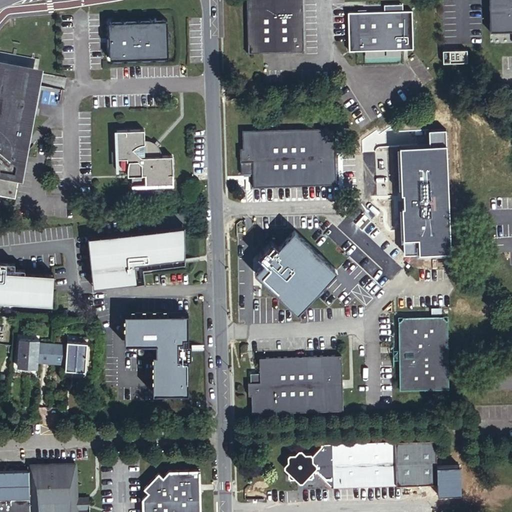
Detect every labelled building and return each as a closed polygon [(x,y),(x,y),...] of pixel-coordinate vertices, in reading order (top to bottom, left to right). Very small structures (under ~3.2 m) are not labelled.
[(248,0),(251,64),(309,61),(304,0),(248,0)] [(511,0),(490,0),(491,27),(511,27),(511,0)] [(352,8),(353,48),(416,46),(416,6),(352,8)] [(110,53),(111,61),(170,59),(169,21),(109,23),(110,32),(113,32),(117,37),(117,48),(116,50),(113,53),(110,53)] [(464,47),(440,48),(441,62),(465,60),(464,47)] [(0,192),(19,196),(21,178),(20,178),(24,152),(27,154),(37,143),(26,135),(40,55),(0,49),(0,50),(0,192)] [(255,174),(255,189),(339,185),(335,123),(246,128),(247,146),(243,146),(243,161),(254,161),(255,174)] [(119,135),(121,176),(131,175),(130,179),(134,179),(135,188),(174,187),(172,158),(164,159),(163,154),(160,150),(163,147),(159,144),(157,146),(154,145),(151,144),(149,145),(148,134),(119,135)] [(244,174),(255,174),(254,161),(243,161),(244,174)] [(410,181),(375,218),(385,228),(386,234),(394,243),(399,243),(411,255),(448,216),(410,181)] [(183,226),(88,236),(93,284),(136,280),(133,263),(183,256),(183,226)] [(288,248),(267,271),(301,302),(316,287),(313,285),(319,278),(322,280),(336,264),(297,229),(283,244),(288,248)] [(0,272),(0,301),(50,304),(52,275),(0,272)] [(192,314),(128,316),(129,346),(157,345),(159,393),(193,392),(191,358),(195,358),(194,343),(192,343),(192,314)] [(402,358),(402,387),(452,386),(449,321),(443,316),(405,317),(401,322),(401,347),(396,353),(402,358)] [(41,361),(53,361),(54,346),(42,345),(41,341),(21,340),(20,366),(40,367),(41,361)] [(53,361),(67,361),(66,368),(87,369),(89,343),(68,342),(68,346),(54,346),(53,361)] [(252,392),(252,411),(343,408),(341,351),(261,354),(262,367),(261,378),(248,379),(248,392),(252,392)] [(247,367),(248,379),(261,378),(262,367),(247,367)] [(184,430),(184,414),(176,415),(177,430),(184,430)] [(281,485),(285,484),(288,480),(295,480),(299,483),(301,484),(304,484),(306,482),(307,480),(306,476),(312,476),(323,487),(394,485),(407,472),(406,453),(394,442),(318,443),(318,447),(309,456),(307,453),(300,454),(298,456),(295,457),(290,456),(288,454),(281,454),(277,457),(278,464),(281,466),(280,474),(278,476),(278,482),(281,485)] [(28,511),(77,511),(78,507),(77,495),(77,462),(30,463),(30,468),(27,468),(28,511)] [(0,511),(28,511),(27,468),(4,468),(0,468),(0,511)] [(145,497),(146,511),(204,511),(204,493),(207,493),(206,483),(204,483),(203,469),(171,469),(167,475),(162,470),(147,487),(151,491),(145,497)] [(295,488),(299,483),(295,480),(288,480),(285,484),(288,488),(290,489),(295,488)] [(86,495),(77,495),(78,507),(87,507),(87,501),(86,495)]
